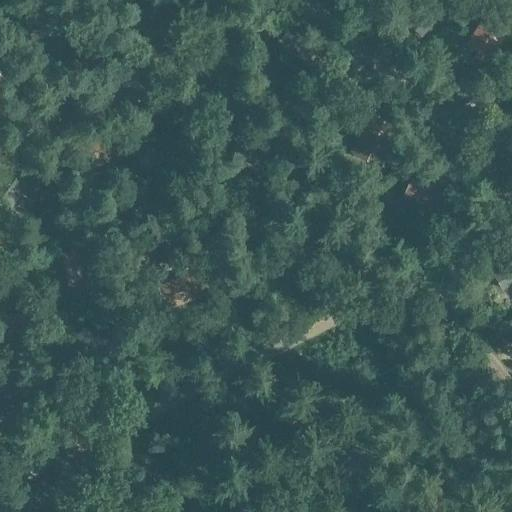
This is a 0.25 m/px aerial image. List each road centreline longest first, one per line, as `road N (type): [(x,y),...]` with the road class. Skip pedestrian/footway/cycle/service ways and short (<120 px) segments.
road 1 (track): [(427,262),(152,409)]
road 2 (track): [(152,409),(0,486)]
road 3 (track): [(427,262),(511,368)]
road 4 (track): [(152,409),(229,511)]
